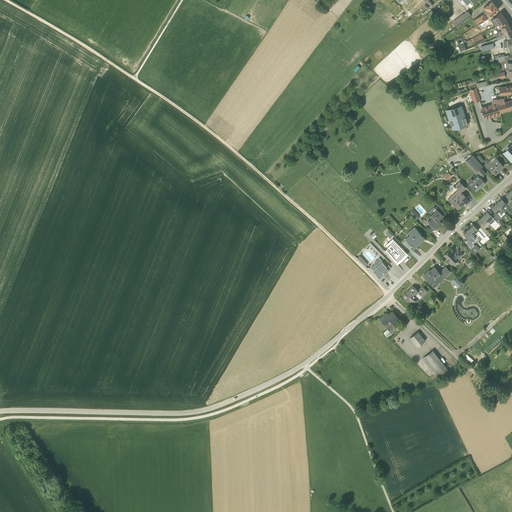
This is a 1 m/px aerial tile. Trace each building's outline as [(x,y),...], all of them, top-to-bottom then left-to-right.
[(494,4),(491,1),(484,7),(486,10),(483,13),(483,14),(475,19),(479,24),(485,19),(490,16),(498,9),(494,4)] [(428,19),(434,13),(432,10),(425,16),(428,19)] [(456,27),(471,15),(468,11),(453,23),(456,27)] [(501,12),(491,20),(495,26),(496,26),(500,24),(507,20),(501,12)] [(496,37),(511,30),(507,20),(500,24),(502,29),(501,30),(498,32),(498,33),(495,35),(496,37)] [(511,30),(496,37),(498,37),(499,39),(506,36),(507,38),(511,36),(511,30)] [(476,45),(478,44),(480,42),(477,36),(472,39),(475,45),(476,45)] [(499,62),(507,60),(511,58),(511,39),(504,41),(503,42),(504,47),(509,46),(510,49),(510,52),(511,55),(504,56),(504,54),(497,55),(499,62)] [(493,43),(488,44),(482,46),(481,47),(481,49),(482,51),(494,48),(493,43)] [(509,69),(511,68),(511,61),(507,62),(507,60),(499,62),(500,72),(503,71),(509,69)] [(500,72),(490,74),(489,75),(490,80),(505,76),(505,77),(509,77),(509,76),(511,75),(511,68),(509,69),(503,71),(500,72)] [(511,85),(506,87),(499,88),(500,95),(511,92),(511,85)] [(498,105),(497,100),(493,100),(492,102),(493,105),(481,108),(485,118),(500,114),(499,111),(511,107),(511,100),(503,103),(498,105)] [(452,130),(455,129),(468,125),(461,105),(446,110),(452,130)] [(511,147),(510,146),(508,147),(508,146),(505,149),(506,149),(503,152),(511,161),(511,160),(511,147)] [(503,167),(496,158),(491,163),(490,161),(486,164),(495,174),(503,167)] [(482,176),(486,173),(481,168),(477,171),(480,174),(479,176),(478,175),(472,181),(473,181),(469,184),(475,191),(480,187),(479,186),(481,185),(482,186),(486,183),(481,177),(482,176)] [(467,204),(470,201),(461,192),(466,188),(459,181),(455,186),(459,190),(449,199),(458,209),(465,202),(467,204)] [(511,205),(509,203),(507,205),(502,199),(497,203),(504,211),(509,207),(511,209),(511,207),(511,205)] [(492,207),(497,213),(499,211),(500,213),(501,214),(504,211),(497,203),(492,207)] [(417,219),(420,217),(418,216),(419,215),(413,208),(409,211),(416,218),(417,219)] [(435,229),(440,224),(437,222),(443,217),(436,209),(430,216),(431,218),(427,221),(435,229)] [(499,220),(495,216),(493,218),(492,217),(487,211),(482,216),(489,223),(490,224),(495,220),(497,222),(498,222),(501,225),(502,224),(499,221),(500,221),(499,220)] [(478,220),(483,227),(485,228),(489,223),(482,216),(478,220)] [(468,229),(476,237),(478,239),(480,241),(482,238),(476,231),(478,230),(473,224),(468,229)] [(418,237),(421,235),(414,227),(409,232),(412,236),(413,236),(407,241),(413,247),(417,243),(418,244),(422,240),(420,238),(418,237)] [(481,229),(485,233),(488,236),(491,234),(487,230),(487,231),(484,228),(485,228),(483,227),(481,229)] [(476,237),(468,229),(463,233),(468,238),(465,241),(471,249),(472,248),(475,245),(473,243),(478,239),(476,237)] [(406,253),(406,252),(405,251),(404,250),(393,239),(392,238),(391,240),(382,249),(383,250),(394,261),(396,263),(397,262),(397,263),(404,256),(404,255),(406,253)] [(463,254),(458,249),(453,254),(449,249),(444,255),(447,259),(452,265),(458,259),(463,254)] [(378,259),(379,259),(379,258),(381,260),(380,261),(381,261),(377,265),(376,265),(372,269),(371,267),(379,277),(382,275),(382,276),(383,275),(382,275),(384,273),(385,273),(390,269),(390,268),(390,269),(391,268),(388,265),(386,267),(381,261),(382,261),(379,258),(378,259)] [(445,276),(450,271),(445,266),(439,272),(434,267),(427,273),(427,272),(423,275),(433,286),(437,283),(434,280),(441,273),(445,276)] [(456,277),(452,281),(458,288),(462,284),(456,277)] [(418,291),(413,286),(407,292),(409,293),(407,295),(407,294),(404,297),(409,302),(410,301),(414,305),(419,299),(415,295),(418,292),(423,296),(427,291),(422,286),(418,291)] [(379,318),(388,329),(389,330),(395,326),(393,323),(399,319),(392,311),(386,316),(385,314),(379,318)] [(417,347),(425,341),(418,331),(410,337),(417,347)] [(437,378),(448,370),(433,350),(422,358),(437,378)]
